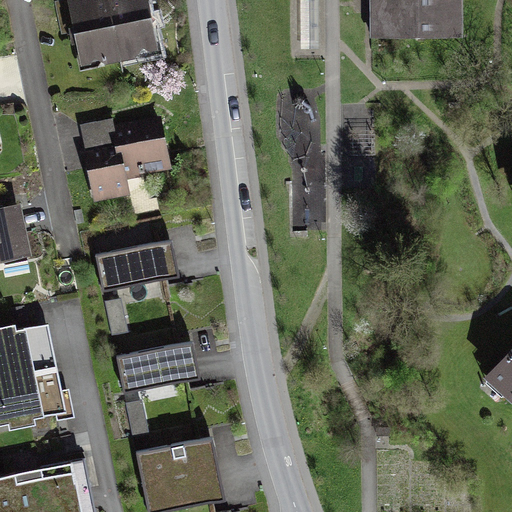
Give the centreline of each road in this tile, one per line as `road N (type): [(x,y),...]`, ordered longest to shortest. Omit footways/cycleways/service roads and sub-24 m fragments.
road 1 (residential): [(299,511),(262,393),(209,0)]
road 2 (residential): [(19,0),(69,249)]
road 3 (residential): [(113,511),(72,308)]
road 4 (track): [(262,393),(296,356),(335,267)]
